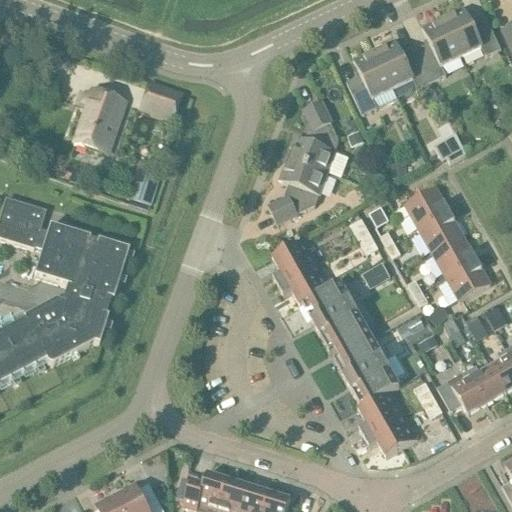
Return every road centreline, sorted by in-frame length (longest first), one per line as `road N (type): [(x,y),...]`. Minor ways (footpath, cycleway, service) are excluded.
road 1 (residential): [(147,402),(241,151),(250,102),(238,59)]
road 2 (residential): [(370,510),(349,486),(192,436),(147,402)]
road 3 (residential): [(238,59),(179,62),(3,0)]
road 4 (residential): [(0,493),(134,418),(147,402)]
road 5 (residential): [(511,429),(370,510)]
road 6 (residential): [(365,0),(238,59)]
